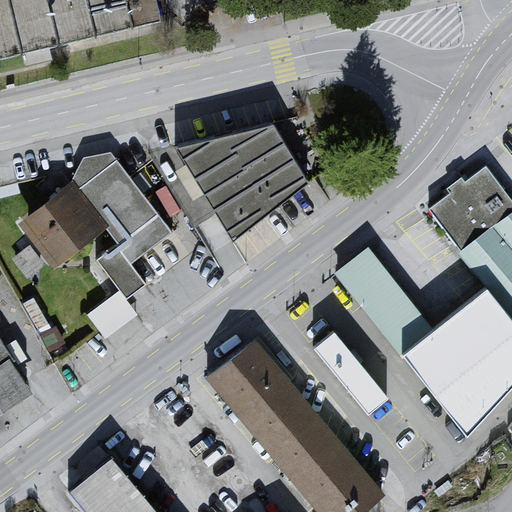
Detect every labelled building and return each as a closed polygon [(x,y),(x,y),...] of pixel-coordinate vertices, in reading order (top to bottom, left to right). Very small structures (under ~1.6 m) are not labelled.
[(152,0),(0,0),(0,56),(158,21),(152,0)] [(324,175),(296,127),(168,150),(223,244),(324,175)] [(76,163),(67,185),(100,232),(110,246),(89,263),(121,302),(141,285),(125,265),(165,233),(102,159),(76,163)] [(450,199),(431,214),(484,281),(511,317),(511,208),(482,171),(462,188),(457,184),(445,193),(450,199)] [(100,232),(67,185),(13,225),(47,270),(100,232)] [(366,244),(334,269),(397,350),(429,325),(366,244)] [(511,317),(484,281),(429,325),(397,350),(464,432),(511,379),(511,317)] [(385,394),(331,327),(311,343),(365,410),(385,394)] [(253,336),(205,374),(316,511),(361,511),(382,495),(253,336)] [(0,357),(0,418),(28,400),(0,357)] [(154,511),(109,459),(74,488),(93,511),(154,511)]
